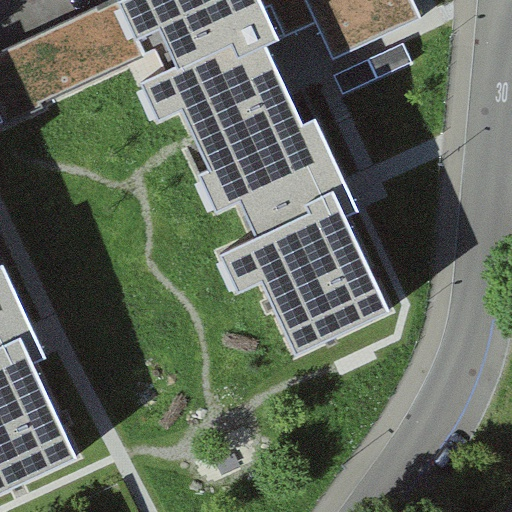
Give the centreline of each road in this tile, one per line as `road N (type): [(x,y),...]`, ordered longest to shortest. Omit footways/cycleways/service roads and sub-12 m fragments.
road 1 (residential): [(384,511),(458,402),(484,322),(493,232)]
road 2 (residential): [(493,232),(511,40)]
